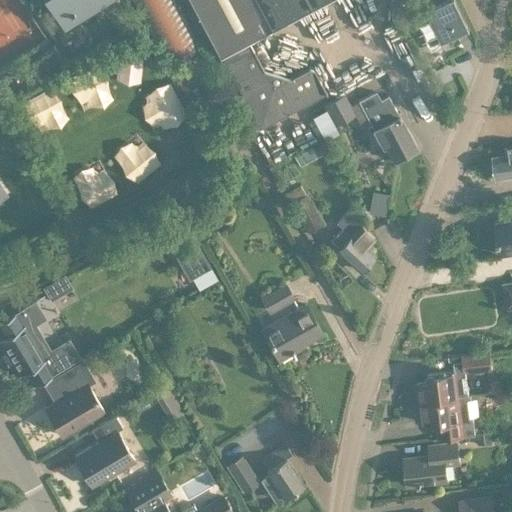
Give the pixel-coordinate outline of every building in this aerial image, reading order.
[(45,0),(62,27),(104,0),(45,0)] [(131,0),(163,57),(167,58),(172,58),(178,57),(183,54),(188,51),(192,48),(195,44),(197,40),(175,0),(131,0)] [(188,0),(216,52),(297,10),(296,10),(314,0),(188,0)] [(451,0),(439,0),(415,12),(430,43),(464,26),(451,0)] [(239,87),(258,124),(324,89),(319,80),(312,67),(307,65),(287,75),(262,67),(251,47),(246,46),(232,53),(222,59),(237,88),(239,87)] [(383,143),(389,158),(414,144),(386,92),(377,97),(373,89),(357,98),(381,144),(383,143)] [(323,103),(325,107),(333,122),(352,112),(342,92),(323,103)] [(338,131),(333,122),(325,107),(311,115),(324,139),(338,131)] [(310,143),(292,153),(298,164),(316,155),(328,148),(321,136),(309,143),(310,143)] [(494,176),(511,172),(511,142),(503,144),(504,150),(491,154),(494,176)] [(283,190),(282,191),(287,201),(288,200),(305,230),(322,220),(306,191),(304,191),(299,181),(294,184),(283,190)] [(251,203),(258,203),(261,199),(261,194),(257,191),(251,191),(247,194),(247,199),(251,203)] [(373,242),(354,206),(340,214),(345,223),(326,233),(348,273),(368,262),(361,248),(373,242)] [(498,240),(499,251),(511,248),(511,220),(510,221),(509,215),(491,218),(495,240),(498,240)] [(187,229),(170,239),(176,250),(181,248),(188,260),(183,263),(196,285),(214,275),(187,229)] [(61,271),(55,275),(63,288),(69,284),(68,283),(62,273),(61,271)] [(511,279),(502,281),(505,299),(511,297),(511,279)] [(268,308),(290,295),(284,283),(261,296),(268,308)] [(41,315),(31,298),(0,316),(0,329),(2,333),(0,334),(0,342),(18,372),(23,369),(32,383),(68,361),(59,345),(49,350),(31,321),(41,315)] [(260,326),(277,356),(292,348),(291,346),(319,329),(303,301),(260,326)] [(426,379),(414,380),(417,399),(465,393),(462,369),(489,366),(487,350),(460,353),(461,359),(452,360),(453,368),(425,371),(426,379)] [(84,372),(76,360),(45,379),(53,392),(52,398),(53,398),(43,405),(60,433),(101,408),(84,381),(83,381),(79,375),(84,372)] [(165,382),(155,388),(159,395),(169,389),(165,382)] [(467,392),(465,393),(417,399),(419,417),(431,416),(432,423),(436,422),(438,436),(472,432),(467,392)] [(89,483),(132,457),(114,428),(120,425),(112,412),(88,427),(95,439),(71,453),(89,483)] [(488,430),(475,432),(476,442),(489,440),(488,430)] [(402,456),(406,482),(445,477),(443,461),(458,459),(455,439),(427,443),(428,453),(402,456)] [(278,445),(259,457),(268,471),(259,476),(272,496),(280,491),(283,495),(302,482),(285,457),(291,453),(283,442),(278,445)] [(242,490),(256,481),(240,455),(225,464),(242,490)] [(119,510),(120,511),(169,511),(160,495),(168,491),(156,470),(125,488),(133,501),(119,510)] [(458,496),(460,511),(491,511),(489,493),(458,496)] [(224,511),(230,509),(221,494),(195,509),(196,511),(224,511)]
